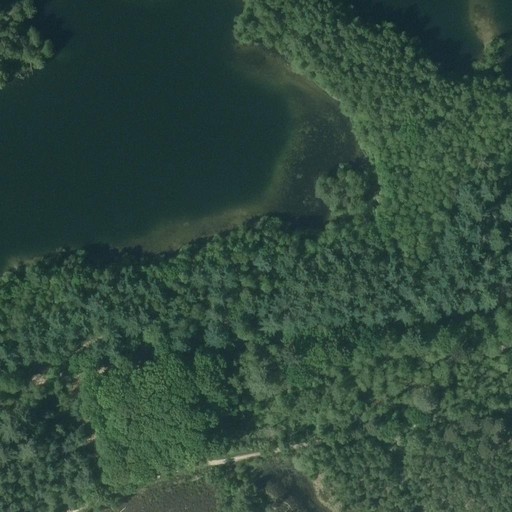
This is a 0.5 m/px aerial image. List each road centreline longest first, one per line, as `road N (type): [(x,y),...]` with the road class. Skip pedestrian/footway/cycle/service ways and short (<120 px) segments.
road 1 (track): [(0,390),(458,329),(511,311)]
road 2 (track): [(229,460),(511,406)]
road 3 (track): [(229,460),(145,478),(71,511)]
